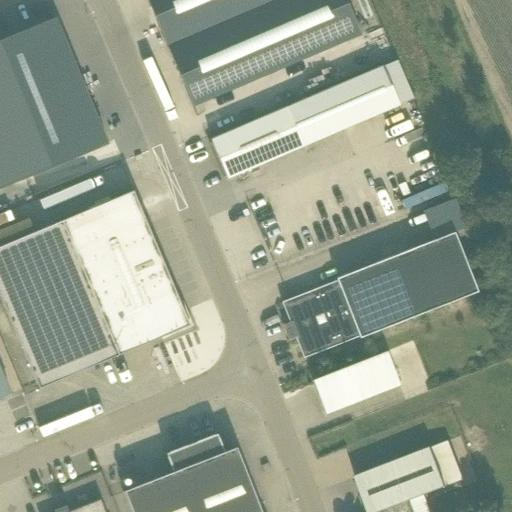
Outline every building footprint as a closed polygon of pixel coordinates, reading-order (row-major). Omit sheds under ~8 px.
[(361,35),(345,0),(146,0),(192,107),(361,35)] [(0,189),(107,145),(55,18),(0,40),(0,189)] [(80,71),(85,91),(105,87),(100,66),(80,71)] [(303,147),(287,108),(210,140),(227,180),(303,147)] [(189,326),(132,193),(0,247),(0,300),(38,389),(170,334),(189,326)] [(337,282),(281,303),(289,324),(285,326),(285,327),(287,327),(291,338),(290,338),(290,339),(295,338),(303,359),(358,338),(359,339),(477,293),(454,233),(336,280),(337,282)] [(325,415),(400,386),(386,352),(312,381),(325,415)] [(0,369),(0,399),(11,395),(0,369)] [(76,408),(79,417),(90,413),(90,415),(112,407),(108,397),(76,408)] [(216,434),(165,454),(172,473),(123,492),(130,511),(260,511),(236,448),(224,453),(216,434)] [(412,511),(409,502),(446,488),(431,448),(354,478),(367,511),(412,511)] [(104,511),(100,500),(70,511),(104,511)]
